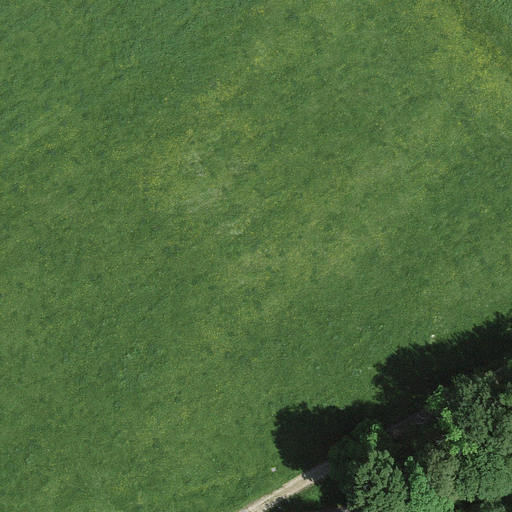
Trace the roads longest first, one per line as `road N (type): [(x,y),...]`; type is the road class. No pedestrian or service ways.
road 1 (track): [(511,370),(261,511)]
road 2 (unclassified): [(511,477),(377,511)]
